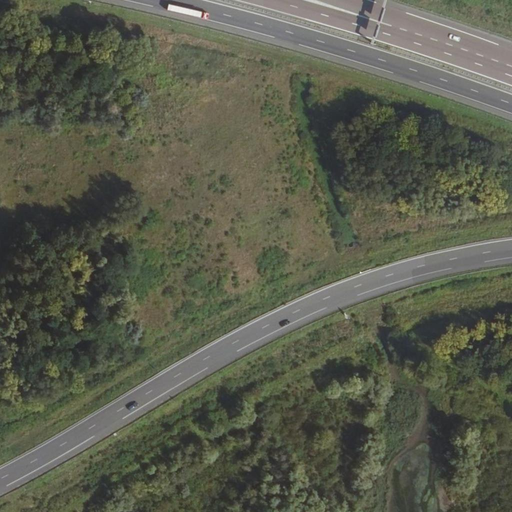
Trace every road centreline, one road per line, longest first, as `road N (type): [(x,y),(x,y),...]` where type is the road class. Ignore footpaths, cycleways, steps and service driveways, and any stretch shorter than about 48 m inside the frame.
road 1 (motorway): [(0,480),(320,301),(373,280),(511,249)]
road 2 (motorway): [(158,0),(511,105)]
road 3 (motorway): [(465,53),(272,0)]
road 4 (motorway): [(465,53),(333,0)]
